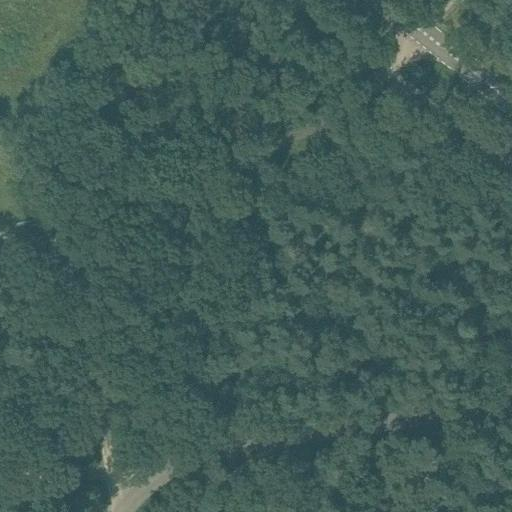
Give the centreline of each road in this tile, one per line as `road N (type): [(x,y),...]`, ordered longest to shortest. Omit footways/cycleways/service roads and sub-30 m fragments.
road 1 (unclassified): [(0,233),(48,227),(178,177),(283,150),(403,81),(440,48)]
road 2 (unclassified): [(122,511),(153,480),(229,449),(315,426),(511,400)]
